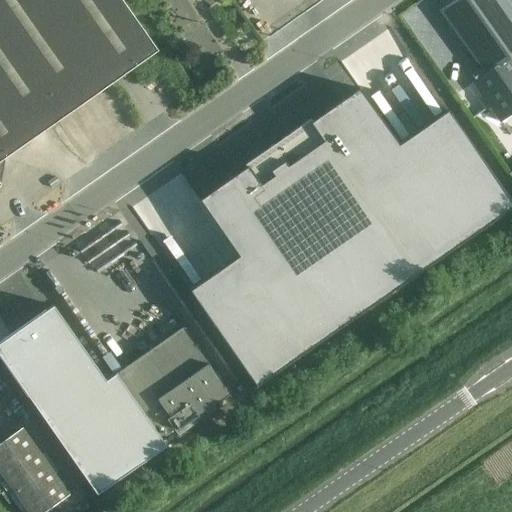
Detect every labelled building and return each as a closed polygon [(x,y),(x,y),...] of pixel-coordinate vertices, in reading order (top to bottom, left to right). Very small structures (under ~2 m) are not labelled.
[(54,0),(0,0),(0,186),(1,185),(0,183),(0,161),(56,122),(45,106),(93,71),(105,88),(112,83),(54,0)] [(157,51),(146,35),(121,0),(54,0),(112,83),(157,51)] [(485,74),(511,55),(511,14),(502,0),(455,0),(441,10),(485,74)] [(511,55),(485,74),(472,83),(499,121),(511,111),(511,55)] [(237,265),(191,297),(250,388),(511,209),(511,205),(451,118),(450,119),(426,139),(405,155),(399,144),(396,140),(360,91),(304,128),(201,203),(196,206),(237,265)] [(448,92),(441,97),(450,110),(458,105),(448,92)] [(119,281),(109,267),(97,251),(74,267),(96,297),(119,281)] [(168,300),(150,312),(162,329),(179,317),(168,300)] [(53,306),(0,342),(0,357),(96,494),(165,446),(162,441),(116,375),(115,374),(105,380),(53,306)] [(116,375),(163,441),(186,425),(229,394),(182,326),(138,356),(140,358),(116,375)] [(405,392),(394,401),(399,407),(410,398),(405,392)] [(21,429),(0,443),(0,471),(28,511),(44,511),(68,496),(21,429)]
